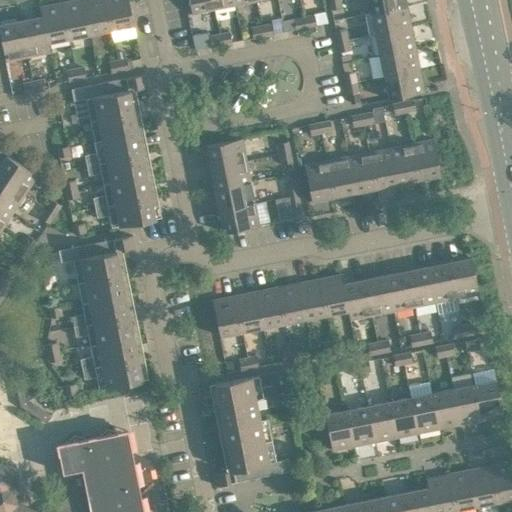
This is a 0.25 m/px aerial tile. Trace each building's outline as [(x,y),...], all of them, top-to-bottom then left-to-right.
[(72,0),(62,2),(69,38),(90,34),(83,0),(72,0)] [(83,0),(90,34),(112,30),(105,0),(83,0)] [(134,25),(128,0),(105,0),(112,30),(134,25)] [(189,0),(192,13),(214,9),(212,0),(189,0)] [(212,0),(214,9),(235,5),(234,0),(212,0)] [(329,0),(332,10),(342,8),(340,0),(329,0)] [(368,0),(371,13),(407,6),(405,0),(368,0)] [(40,7),(42,16),(48,43),(48,42),(69,38),(62,2),(40,7)] [(407,6),(371,13),(375,34),(411,27),(407,6)] [(326,11),(314,13),(317,25),(328,23),(326,11)] [(317,25),(315,15),(304,17),(306,27),(317,25)] [(50,52),(48,42),(48,43),(42,16),(21,20),(28,56),(50,52)] [(293,19),(295,29),(306,27),(304,17),(293,19)] [(0,24),(0,33),(5,61),(28,56),(21,20),(0,24)] [(274,34),(272,24),(262,26),(264,36),(274,34)] [(251,28),(253,38),(264,36),(262,26),(251,28)] [(411,27),(375,34),(380,55),(416,48),(411,27)] [(346,29),(336,31),(338,42),(348,40),(346,29)] [(195,49),(211,46),(208,31),(192,34),(195,49)] [(232,42),(230,32),(219,34),(221,44),(232,42)] [(209,36),(211,46),(221,44),(219,34),(209,36)] [(340,52),(350,50),(348,40),(338,42),(340,52)] [(416,48),(380,55),(384,76),(420,69),(416,48)] [(129,68),(127,58),(118,60),(120,70),(129,68)] [(140,58),(131,60),(133,68),(142,66),(140,58)] [(109,62),(111,72),(120,70),(118,60),(109,62)] [(84,66),(75,68),(76,74),(77,79),(86,77),(85,72),(84,66)] [(75,68),(66,69),(68,76),(69,80),(77,79),(76,74),(75,68)] [(388,99),(424,91),(420,69),(384,76),(388,99)] [(355,72),(345,74),(347,84),(357,82),(355,72)] [(109,215),(112,227),(155,218),(129,90),(148,86),(146,74),(72,89),(74,101),(85,98),(96,152),(85,155),(89,175),(101,173),(105,195),(93,197),(97,217),(109,215)] [(45,89),(43,79),(33,81),(35,91),(45,89)] [(22,84),(24,94),(35,91),(33,81),(22,84)] [(349,95),(359,93),(357,82),(347,84),(349,95)] [(359,93),(349,95),(351,104),(361,102),(359,93)] [(416,110),(414,100),(403,102),(405,112),(416,110)] [(393,104),(395,114),(405,112),(403,102),(393,104)] [(373,108),(372,112),(374,122),(385,120),(383,110),(382,106),(373,108)] [(372,112),(362,114),(364,124),(374,122),(372,112)] [(351,116),(353,126),(364,124),(362,114),(351,116)] [(331,130),(329,120),(319,123),(321,132),(331,130)] [(309,125),(311,135),(321,132),(319,123),(309,125)] [(242,138),(206,145),(211,167),(246,160),(242,138)] [(441,175),(434,139),(412,143),(419,179),(441,175)] [(288,141),(278,143),(280,154),(290,152),(288,141)] [(390,147),(398,183),(419,179),(412,143),(390,147)] [(70,155),(68,146),(58,148),(60,157),(70,155)] [(369,152),(376,187),(398,183),(390,147),(369,152)] [(282,164),(292,162),(290,152),(280,154),(282,164)] [(348,156),(355,192),(376,187),(369,152),(348,156)] [(37,175),(7,155),(0,164),(0,177),(25,194),(37,175)] [(327,160),(334,196),(355,192),(348,156),(327,160)] [(246,160),(211,167),(215,189),(251,181),(246,160)] [(304,165),(312,200),(334,196),(327,160),(304,165)] [(25,194),(0,177),(0,203),(13,212),(25,194)] [(75,180),(65,182),(67,191),(77,189),(75,180)] [(251,181),(215,189),(219,210),(255,203),(251,181)] [(296,183),(286,185),(288,196),(298,194),(296,183)] [(68,199),(78,197),(77,189),(67,191),(68,199)] [(290,206),(300,204),(298,194),(288,196),(290,206)] [(288,196),(274,199),(278,221),(303,216),(300,204),(290,206),(288,196)] [(60,205),(52,200),(46,208),(54,214),(60,205)] [(13,212),(0,203),(0,229),(1,230),(13,212)] [(224,232),(259,225),(255,203),(219,210),(224,232)] [(40,217),(48,223),(54,214),(46,208),(40,217)] [(75,234),(85,232),(84,223),(74,225),(75,234)] [(88,334),(91,353),(92,356),(80,358),(84,379),(96,376),(99,388),(142,379),(117,251),(135,248),(133,235),(59,250),(61,262),(73,260),(83,314),(72,316),(76,336),(88,334)] [(36,241),(28,236),(22,244),(30,250),(36,241)] [(16,253),(25,259),(30,250),(22,244),(16,253)] [(472,259),(472,257),(449,262),(457,298),(479,293),(472,259)] [(428,266),(436,302),(457,298),(449,262),(428,266)] [(436,302),(428,266),(407,270),(414,306),(436,302)] [(414,306),(407,270),(386,275),(393,311),(414,306)] [(12,277),(4,271),(0,277),(0,281),(7,286),(12,277)] [(344,283),(342,274),(320,278),(327,314),(348,310),(349,310),(343,283),(344,283)] [(393,311),(386,275),(365,279),(372,315),(393,311)] [(327,314),(320,278),(298,283),(306,318),(327,314)] [(348,310),(350,319),(372,315),(365,279),(344,283),(343,283),(349,310),(348,310)] [(306,318),(298,283),(277,287),(284,323),(306,318)] [(284,323),(277,287),(256,291),(263,327),(284,323)] [(263,327),(256,291),(235,295),(242,331),(263,327)] [(213,300),(220,336),(242,331),(235,295),(213,300)] [(62,316),(60,306),(50,308),(52,318),(62,316)] [(475,333),(473,323),(462,325),(464,335),(475,333)] [(452,327),(454,337),(464,335),(462,325),(452,327)] [(432,341),(430,332),(420,334),(422,344),(432,341)] [(410,336),(412,346),(422,344),(420,334),(410,336)] [(481,348),(490,346),(488,336),(479,338),(481,348)] [(343,349),(341,339),(332,341),(334,351),(343,349)] [(390,350),(388,340),(378,342),(380,352),(390,350)] [(323,343),(325,353),(334,351),(332,341),(323,343)] [(367,344),(369,354),(380,352),(378,342),(367,344)] [(57,343),(47,345),(49,353),(58,351),(57,343)] [(455,353),(453,343),(444,345),(446,355),(455,353)] [(436,347),(438,357),(446,355),(444,345),(436,347)] [(301,358),(299,348),(290,349),(292,359),(301,358)] [(281,351),(283,361),(292,359),(290,349),(281,351)] [(50,362),(60,360),(58,351),(49,353),(50,362)] [(413,362),(411,352),(402,354),(404,364),(413,362)] [(393,355),(395,365),(404,364),(402,354),(393,355)] [(258,366),(256,356),(248,358),(250,368),(258,366)] [(239,360),(241,370),(250,368),(248,358),(239,360)] [(370,370),(368,360),(360,362),(362,372),(370,370)] [(351,364),(353,374),(362,372),(360,362),(351,364)] [(325,369),(316,371),(318,381),(327,379),(325,369)] [(24,373),(14,375),(20,406),(46,423),(52,415),(29,400),(24,373)] [(262,387),(259,375),(215,383),(233,469),(214,473),(216,485),(291,471),(288,459),(277,461),(266,407),(277,405),(273,384),(262,387)] [(504,415),(496,380),(474,384),(481,420),(504,415)] [(67,395),(77,393),(75,384),(65,386),(67,395)] [(481,420),(474,384),(453,388),(460,424),(481,420)] [(432,393),(439,428),(460,424),(453,388),(432,393)] [(439,428),(432,393),(411,397),(418,433),(439,428)] [(390,401),(397,437),(418,433),(411,397),(390,401)] [(397,437),(390,401),(368,405),(376,441),(397,437)] [(347,410),(354,445),(376,441),(368,405),(347,410)] [(325,414),(332,450),(354,445),(347,410),(325,414)] [(0,511),(144,511),(140,490),(152,479),(148,459),(133,454),(128,429),(116,431),(107,429),(101,434),(85,438),(74,435),(67,441),(57,443),(63,472),(71,470),(77,497),(78,499),(62,511),(43,511),(25,506),(22,505),(14,467),(0,462),(0,511)] [(511,497),(511,460),(491,465),(498,501),(511,497)] [(469,469),(477,505),(498,501),(491,465),(469,469)] [(448,474),(455,509),(477,505),(469,469),(448,474)] [(426,478),(428,487),(429,487),(433,511),(442,511),(455,509),(448,474),(426,478)] [(433,511),(429,487),(428,487),(406,492),(410,511),(433,511)] [(385,496),(388,511),(410,511),(406,492),(385,496)] [(364,500),(366,511),(388,511),(385,496),(364,500)] [(342,505),(343,511),(366,511),(364,500),(342,505)]
